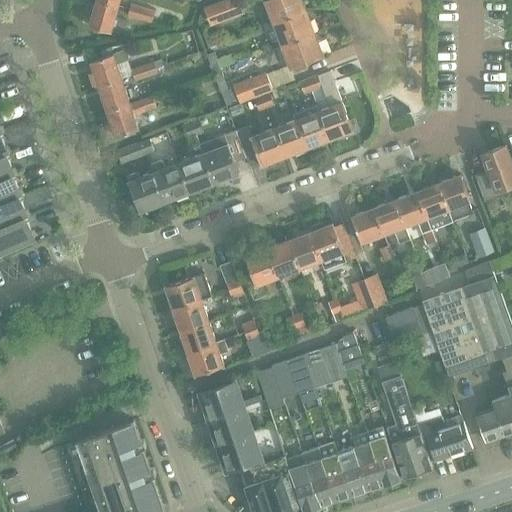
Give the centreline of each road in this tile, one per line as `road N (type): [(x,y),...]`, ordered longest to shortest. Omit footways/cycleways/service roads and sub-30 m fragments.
road 1 (residential): [(115,258),(401,154)]
road 2 (residential): [(201,511),(115,258)]
road 3 (residential): [(115,258),(43,45),(40,12)]
road 4 (residential): [(0,297),(115,258)]
